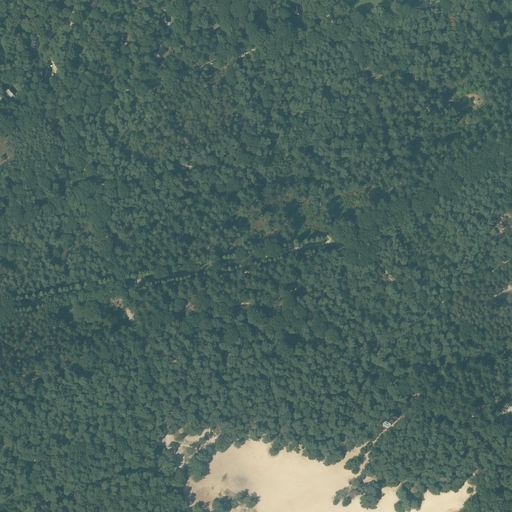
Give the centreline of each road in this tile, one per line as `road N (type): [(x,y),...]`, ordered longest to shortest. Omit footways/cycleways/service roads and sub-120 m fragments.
road 1 (track): [(67,104),(350,25)]
road 2 (track): [(250,152),(0,218)]
road 3 (track): [(121,282),(342,234)]
road 4 (track): [(281,251),(224,58)]
road 5 (track): [(342,234),(511,143)]
road 6 (track): [(350,25),(405,205)]
road 7 (track): [(121,282),(67,104)]
road 8 (track): [(0,463),(117,439),(169,442)]
road 9 (track): [(53,31),(196,0)]
road 10 (track): [(0,305),(121,282)]
